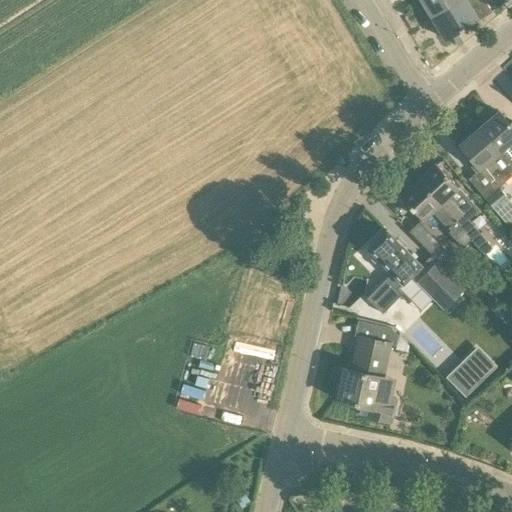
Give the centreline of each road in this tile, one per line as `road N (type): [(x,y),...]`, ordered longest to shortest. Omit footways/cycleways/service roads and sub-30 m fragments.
road 1 (residential): [(283,450),(335,209),(375,143),(427,100)]
road 2 (residential): [(491,492),(283,450)]
